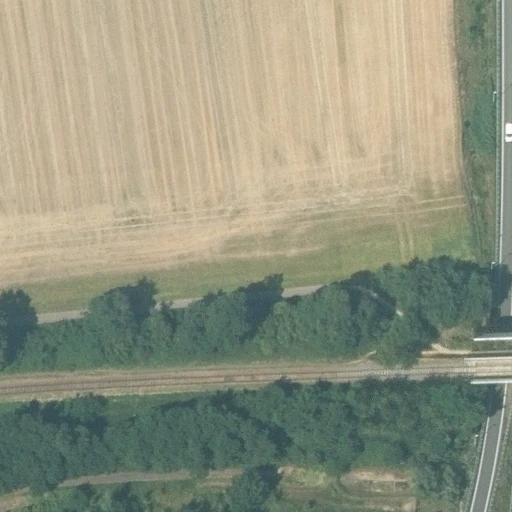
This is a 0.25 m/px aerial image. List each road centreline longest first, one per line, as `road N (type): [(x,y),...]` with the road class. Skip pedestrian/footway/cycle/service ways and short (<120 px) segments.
road 1 (trunk): [(511,135),(497,393),(477,511)]
road 2 (track): [(0,493),(316,476)]
